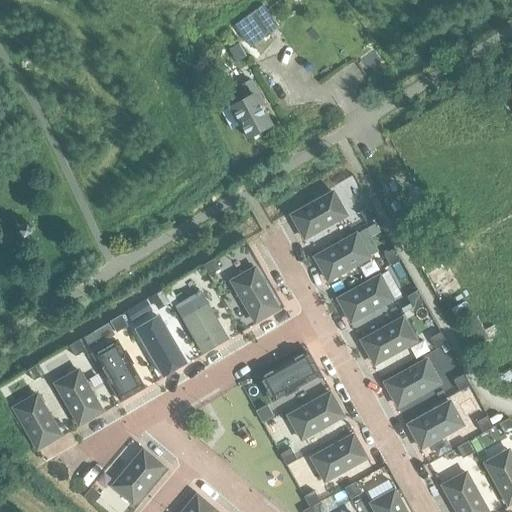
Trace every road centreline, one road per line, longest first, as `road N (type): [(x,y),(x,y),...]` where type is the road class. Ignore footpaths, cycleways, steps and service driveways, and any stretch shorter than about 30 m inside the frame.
road 1 (unclassified): [(0,337),(511,34)]
road 2 (residential): [(424,511),(320,315)]
road 3 (residential): [(320,315),(142,415)]
